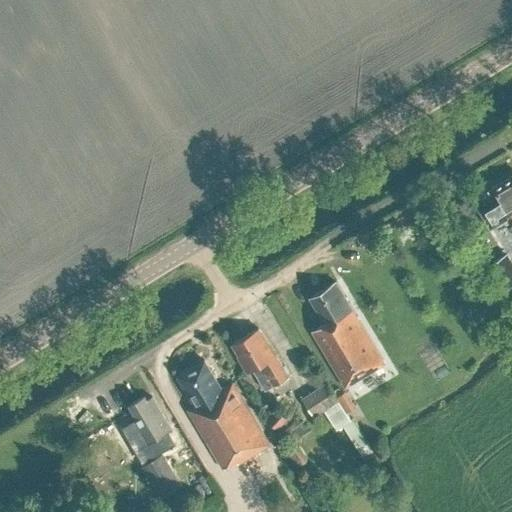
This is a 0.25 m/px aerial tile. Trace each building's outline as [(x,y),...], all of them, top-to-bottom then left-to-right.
[(509,210),(511,214),(511,219),(511,220),(511,221),(511,174),(489,189),(504,213),(509,210)] [(511,261),(506,252),(488,263),(511,303),(511,261)] [(372,365),(384,358),(336,280),(310,296),(326,321),(313,330),(347,385),(374,369),(372,365)] [(272,383),(287,375),(275,354),(274,354),(258,327),(232,342),(239,353),(237,354),(246,371),(252,368),(258,380),(268,375),(272,383)] [(438,330),(424,338),(434,355),(448,346),(438,330)] [(239,461),(271,442),(233,381),(222,387),(204,359),(178,374),(196,403),(188,408),(224,467),(237,459),(239,461)] [(338,400),(326,381),(303,395),(316,414),(338,400)] [(146,443),(172,428),(152,395),(147,398),(145,394),(129,403),(138,417),(133,420),(146,443)] [(362,431),(351,437),(357,447),(367,441),(362,431)] [(308,458),(295,439),(284,446),(297,465),(308,458)] [(183,485),(164,455),(148,464),(156,477),(152,479),(164,497),(183,485)]
